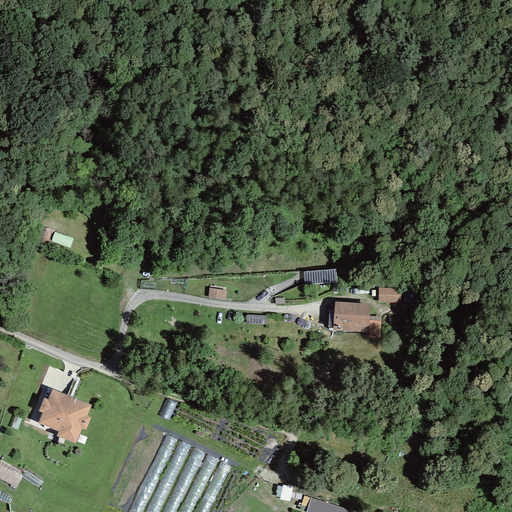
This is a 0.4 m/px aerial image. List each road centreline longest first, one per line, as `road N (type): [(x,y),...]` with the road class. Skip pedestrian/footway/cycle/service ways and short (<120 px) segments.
road 1 (unclassified): [(110,371),(131,303),(143,294),(323,310)]
road 2 (unclassified): [(110,371),(292,432),(286,476)]
road 3 (track): [(293,435),(323,422),(361,420),(467,445),(511,445)]
